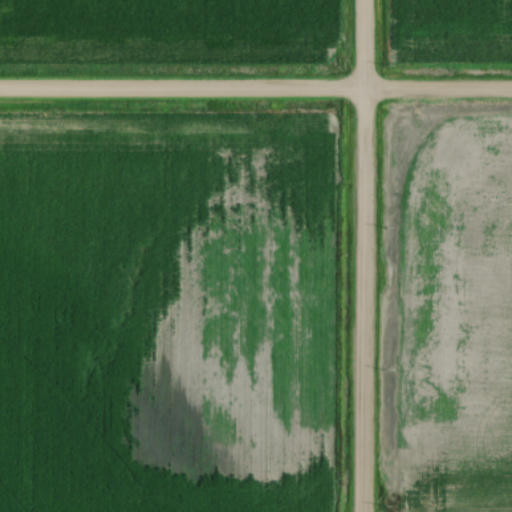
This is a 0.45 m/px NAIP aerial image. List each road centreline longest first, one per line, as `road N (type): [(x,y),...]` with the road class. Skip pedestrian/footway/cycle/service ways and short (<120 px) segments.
road 1 (residential): [(0,91),(511,92)]
road 2 (residential): [(357,511),(358,92)]
